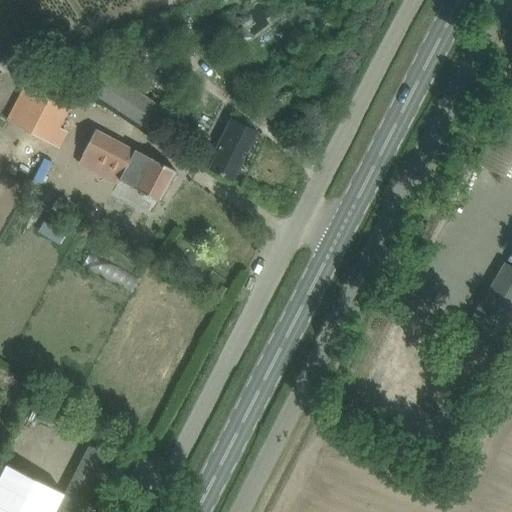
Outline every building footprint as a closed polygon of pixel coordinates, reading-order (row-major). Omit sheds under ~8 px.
[(99,65),(84,88),(151,133),(167,110),(99,65)] [(74,101),(28,76),(5,120),(58,148),(67,131),(60,127),(74,101)] [(200,161),(209,166),(208,169),(232,181),(256,131),(230,119),(215,148),(208,145),(200,161)] [(511,127),(500,123),(486,166),(496,169),(494,177),(511,182),(511,127)] [(83,153),(122,174),(134,181),(133,183),(136,185),(135,188),(158,201),(174,171),(150,159),(134,151),(96,130),(83,153)] [(511,311),(511,267),(504,263),(462,333),(479,343),(490,349),(511,311)] [(89,511),(92,508),(64,494),(55,511),(89,511)]
